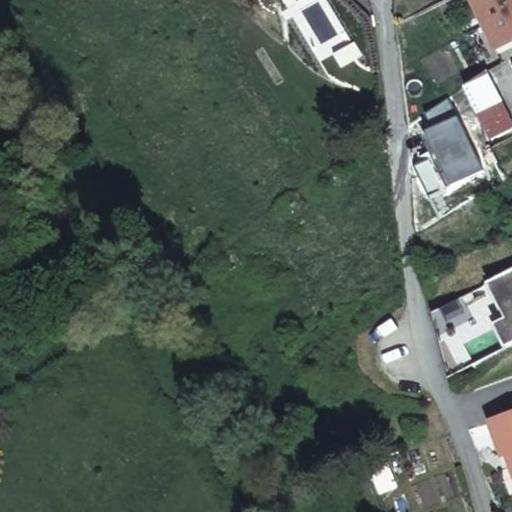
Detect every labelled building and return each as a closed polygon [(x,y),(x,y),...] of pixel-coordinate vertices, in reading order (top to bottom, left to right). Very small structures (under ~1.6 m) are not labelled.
[(464,7),(460,0),(451,0),(442,5),(446,15),(464,7)] [(511,0),(472,0),(500,56),(511,49),(511,0)] [(434,8),(418,16),(424,29),(440,22),(434,8)] [(511,110),(492,76),(470,90),(500,143),(511,136),(511,110)] [(511,267),(488,282),(491,288),(487,290),(504,322),(511,337),(511,267)] [(467,302),(448,313),(463,343),(504,322),(487,290),(467,302)] [(464,296),(432,315),(453,384),(477,369),(463,343),(448,313),(467,302),(464,296)] [(511,414),(488,424),(500,457),(505,456),(510,454),(511,459),(511,463),(510,469),(511,473),(511,414)]
